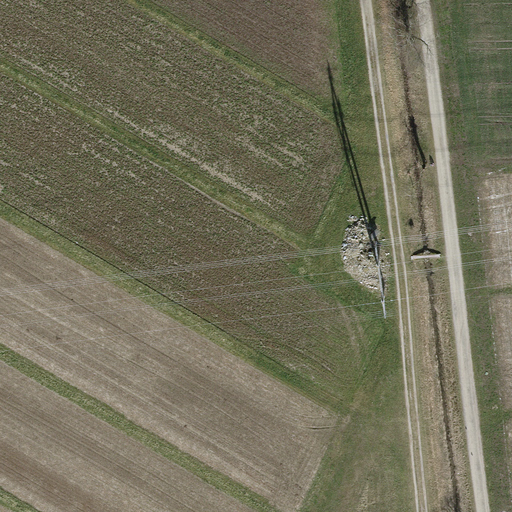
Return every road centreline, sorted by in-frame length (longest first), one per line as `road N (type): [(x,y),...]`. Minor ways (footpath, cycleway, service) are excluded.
road 1 (track): [(421,0),(481,511)]
road 2 (track): [(367,0),(424,511)]
